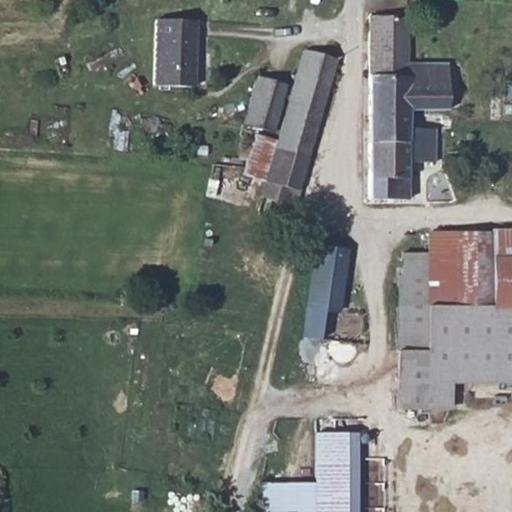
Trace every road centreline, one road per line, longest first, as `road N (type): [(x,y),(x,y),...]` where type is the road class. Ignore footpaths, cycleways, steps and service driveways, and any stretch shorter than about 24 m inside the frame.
road 1 (track): [(235,511),(239,460),(300,226),(334,215),(511,214)]
road 2 (unclassified): [(334,215),(351,0)]
road 3 (track): [(377,431),(380,217)]
road 4 (track): [(511,424),(377,431)]
